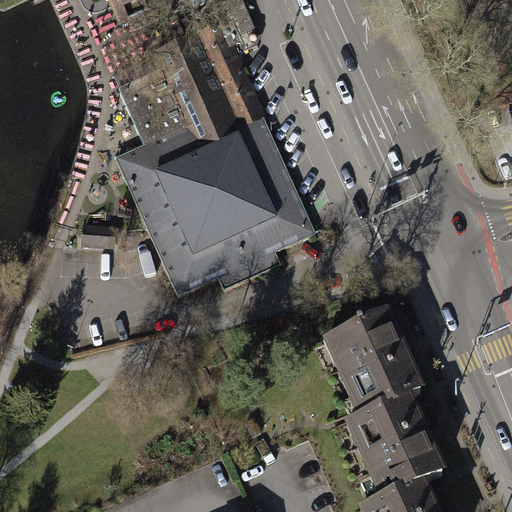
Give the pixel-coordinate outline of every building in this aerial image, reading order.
[(118,0),(132,29),(193,0),(118,0)] [(122,160),(183,300),(324,240),(248,67),(242,53),(249,49),(251,55),(263,49),(265,39),(257,20),(251,16),(224,27),(222,33),(223,38),(174,58),(181,71),(126,95),(152,148),(122,160)] [(122,227),(86,225),(85,247),(121,249),(122,227)] [(324,347),(360,423),(403,403),(421,395),(386,319),(324,347)] [(342,431),(378,507),(422,487),(439,479),(403,403),(360,423),(342,431)] [(366,511),(433,511),(422,487),(378,507),(366,511)]
